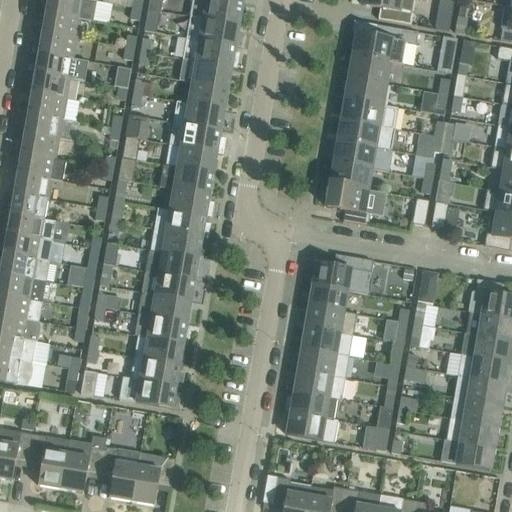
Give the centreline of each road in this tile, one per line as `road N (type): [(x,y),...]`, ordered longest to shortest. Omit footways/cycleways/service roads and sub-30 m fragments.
road 1 (residential): [(233,511),(279,234)]
road 2 (residential): [(279,234),(243,215),(279,0)]
road 3 (residential): [(511,277),(279,234)]
